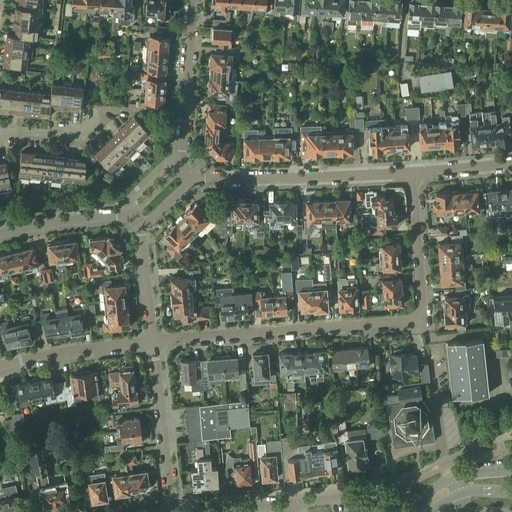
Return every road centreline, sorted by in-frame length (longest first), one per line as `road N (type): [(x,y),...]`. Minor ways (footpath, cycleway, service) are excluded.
road 1 (residential): [(154,342),(413,321),(421,314),(411,173)]
road 2 (residential): [(192,179),(411,173)]
road 3 (residential): [(172,511),(154,342)]
road 4 (residential): [(182,167),(192,0)]
road 5 (residential): [(154,342),(0,367)]
road 6 (residential): [(0,233),(130,217)]
